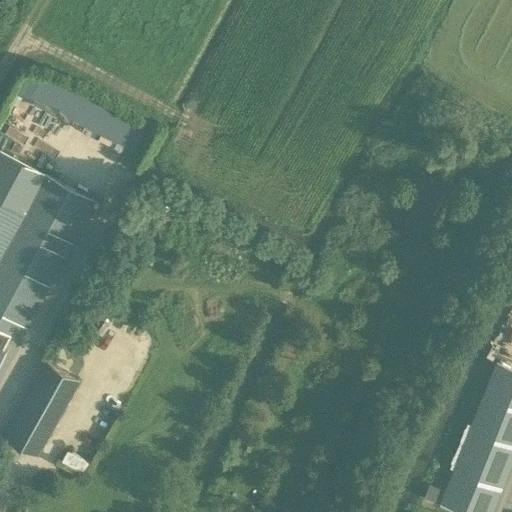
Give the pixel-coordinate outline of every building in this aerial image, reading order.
[(128,145),(141,119),(46,71),(32,97),(128,145)] [(0,200),(0,388),(99,201),(46,173),(25,213),(0,200)] [(491,511),(511,461),(511,366),(497,360),(441,502),(465,511),(491,511)] [(38,454),(75,386),(42,368),(5,435),(38,454)] [(68,450),(62,460),(84,472),(89,462),(68,450)] [(430,484),(425,496),(435,500),(440,488),(430,484)] [(267,493),(259,500),(269,511),(275,511),(280,508),(267,493)]
